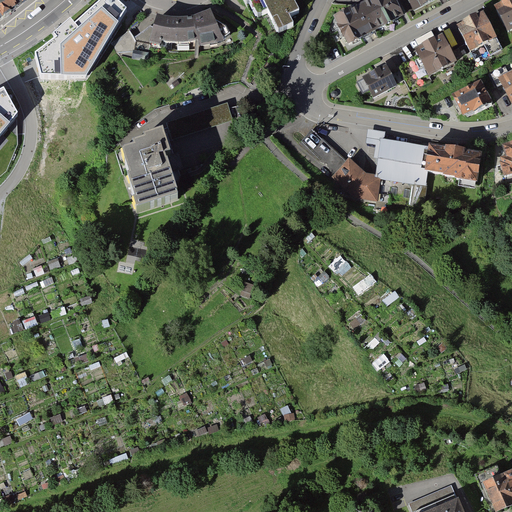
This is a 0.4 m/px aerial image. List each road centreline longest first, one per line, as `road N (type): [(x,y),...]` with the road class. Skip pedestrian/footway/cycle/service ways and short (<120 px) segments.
road 1 (residential): [(511,128),(453,135),(379,125),(318,112),(298,94)]
road 2 (residential): [(298,94),(476,0)]
